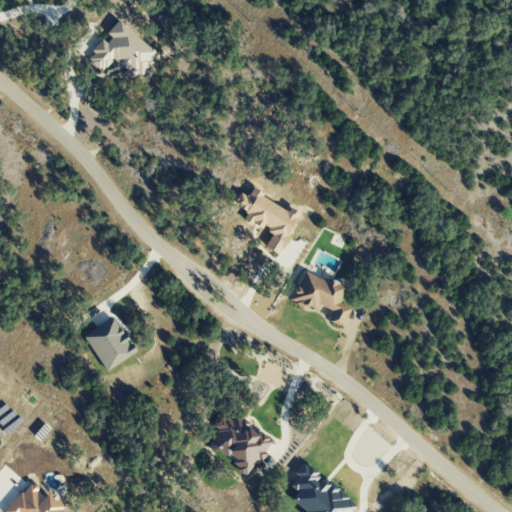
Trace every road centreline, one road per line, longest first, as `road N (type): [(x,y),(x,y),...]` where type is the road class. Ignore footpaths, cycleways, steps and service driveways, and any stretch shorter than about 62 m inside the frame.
road 1 (residential): [(255,326),(344,382),(493,511)]
road 2 (residential): [(0,83),(80,154),(132,222),(178,264)]
